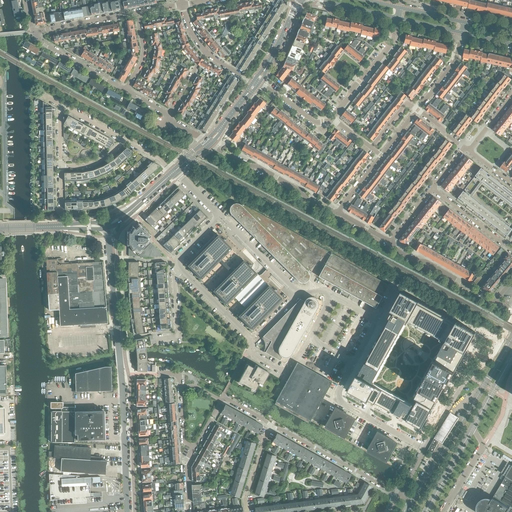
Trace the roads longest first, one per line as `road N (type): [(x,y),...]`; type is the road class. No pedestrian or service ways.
road 1 (tertiary): [(127,511),(105,224)]
road 2 (tertiary): [(511,336),(408,507)]
road 3 (residential): [(511,319),(425,448)]
road 4 (residential): [(400,493),(270,423)]
road 5 (residential): [(335,212),(207,142)]
road 6 (residential): [(331,118),(390,44),(397,18)]
